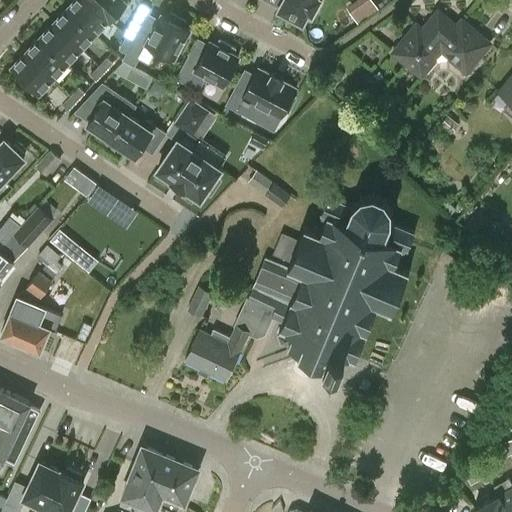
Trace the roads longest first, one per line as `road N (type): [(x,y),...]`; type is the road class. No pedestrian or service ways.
road 1 (residential): [(256,465),(0,358)]
road 2 (residential): [(0,102),(183,225)]
road 3 (residential): [(367,511),(256,465)]
